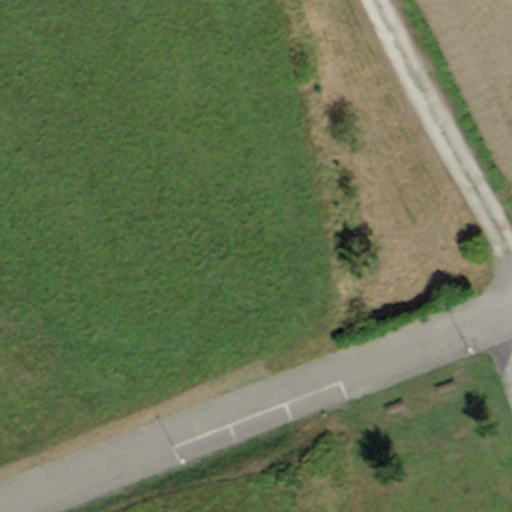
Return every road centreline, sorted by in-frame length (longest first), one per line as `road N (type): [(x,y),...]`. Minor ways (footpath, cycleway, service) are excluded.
road 1 (unclassified): [(0,506),(511,311)]
road 2 (track): [(511,291),(375,0)]
